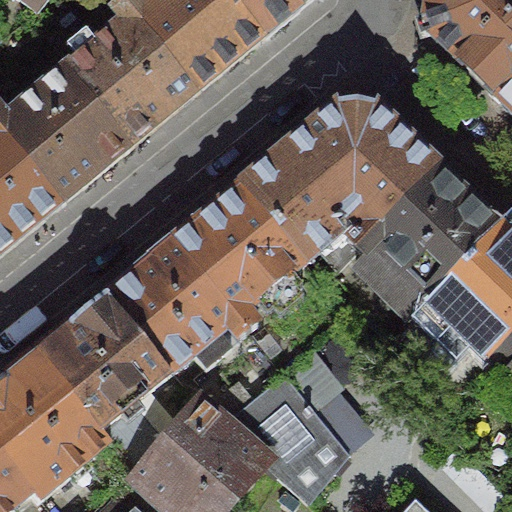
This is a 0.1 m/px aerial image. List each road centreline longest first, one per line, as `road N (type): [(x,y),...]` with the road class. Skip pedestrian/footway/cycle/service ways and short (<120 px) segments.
road 1 (residential): [(363,40),(0,330)]
road 2 (residential): [(511,183),(363,40)]
